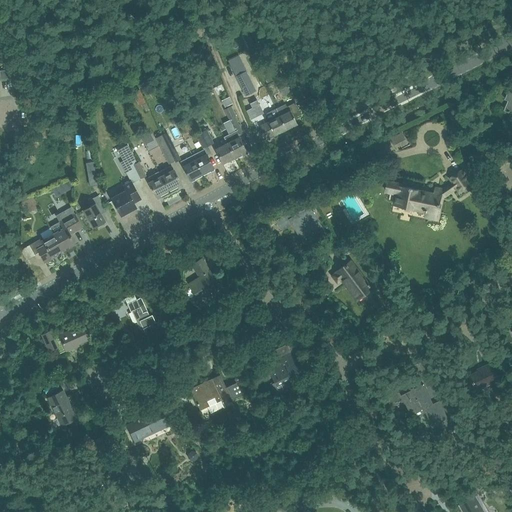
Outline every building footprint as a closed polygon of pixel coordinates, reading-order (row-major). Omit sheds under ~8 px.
[(254,46),(247,32),(241,35),(247,49),(254,46)] [(192,59),(206,50),(203,44),(188,52),(192,59)] [(228,61),(232,71),(245,96),(256,91),(243,65),(238,55),(228,61)] [(0,71),(1,79),(11,78),(8,70),(0,71)] [(213,90),(217,97),(224,92),(219,86),(213,90)] [(279,90),(283,97),(290,93),(287,86),(279,90)] [(145,102),(140,90),(134,92),(139,105),(145,102)] [(173,101),(170,95),(164,98),(167,104),(173,101)] [(229,97),(221,101),(225,107),(232,103),(229,97)] [(249,103),(253,110),(260,106),(257,99),(249,103)] [(309,100),(303,103),(307,112),(313,109),(309,100)] [(279,116),(286,129),(297,124),(294,118),(301,114),(297,105),(295,102),(286,107),(288,111),(279,116)] [(235,116),(230,107),(227,108),(224,110),(235,131),(224,137),(227,144),(234,158),(235,160),(247,154),(238,135),(242,133),(238,124),(234,116),(235,116)] [(286,129),(279,116),(276,109),(271,111),(267,113),(265,118),(267,122),(267,123),(260,126),(266,137),(273,134),(274,136),(286,129)] [(200,130),(201,132),(208,146),(213,143),(206,129),(205,128),(200,130)] [(212,153),(208,146),(201,132),(196,134),(203,149),(192,155),(202,174),(209,170),(210,173),(215,170),(210,161),(207,155),(212,153)] [(167,133),(161,135),(174,161),(175,162),(180,160),(167,133)] [(391,138),(394,145),(399,143),(401,147),(407,144),(402,133),(391,138)] [(73,136),(74,147),(81,146),(80,135),(73,136)] [(174,161),(161,135),(156,138),(169,164),(174,161)] [(223,164),(234,158),(227,144),(216,149),(215,149),(223,164)] [(127,146),(119,150),(125,160),(120,163),(131,181),(132,183),(141,179),(133,165),(136,163),(127,146)] [(202,174),(192,155),(180,161),(187,174),(191,182),(196,180),(195,178),(202,174)] [(136,163),(133,165),(141,179),(146,176),(139,162),(136,163)] [(181,184),(176,175),(171,165),(159,171),(168,190),(181,184)] [(453,182),(449,185),(453,191),(457,188),(460,192),(473,184),(463,170),(450,178),(453,182)] [(168,190),(159,171),(146,178),(156,196),(168,190)] [(125,190),(111,197),(116,207),(121,216),(136,207),(133,203),(140,199),(136,190),(132,183),(131,181),(123,186),(125,190)] [(390,181),(387,192),(398,194),(395,205),(403,207),(404,209),(410,210),(413,209),(428,212),(427,217),(437,219),(442,195),(446,196),(449,194),(445,188),(436,187),(435,193),(405,187),(406,185),(390,181)] [(67,182),(57,186),(61,193),(71,187),(67,182)] [(329,194),(321,198),(324,202),(331,198),(329,194)] [(90,206),(83,210),(93,228),(105,221),(101,214),(107,211),(98,195),(87,201),(90,206)] [(300,239),(321,225),(309,206),(292,217),(289,212),(276,221),(282,231),(291,225),(300,239)] [(53,232),(54,234),(63,250),(75,243),(68,232),(73,229),(75,232),(82,228),(71,208),(64,212),(67,218),(50,228),(53,232)] [(56,254),(63,250),(54,234),(42,241),(41,238),(29,245),(35,256),(36,255),(35,254),(39,252),(46,263),(45,262),(57,255),(57,257),(58,256),(56,254)] [(202,258),(193,264),(200,277),(189,284),(194,293),(200,301),(221,288),(210,270),(209,271),(202,259),(202,258)] [(357,299),(365,293),(371,289),(352,264),(346,268),(344,265),(336,271),(337,272),(332,276),(337,283),(342,279),(357,299)] [(149,316),(143,302),(141,298),(137,299),(127,304),(131,312),(133,311),(138,322),(140,321),(148,339),(168,330),(162,319),(155,322),(152,315),(149,316)] [(119,320),(116,314),(109,318),(113,324),(119,320)] [(55,341),(50,331),(42,335),(49,351),(57,347),(56,345),(63,342),(66,351),(75,347),(74,346),(91,338),(84,324),(59,335),(61,338),(55,341)] [(269,362),(265,363),(274,381),(269,383),(275,396),(284,391),(285,391),(286,389),(286,387),(284,383),(301,375),(294,361),(298,359),(300,357),(300,354),(293,340),(291,341),(292,343),(287,345),(287,344),(286,344),(287,345),(282,348),(281,346),(283,350),(275,353),(275,352),(274,352),(273,351),(272,352),(266,355),(269,362)] [(485,368),(471,375),(477,390),(500,379),(497,372),(493,363),(485,366),(485,368)] [(50,380),(48,372),(38,374),(40,382),(50,380)] [(190,389),(201,409),(208,406),(211,412),(224,405),(221,399),(222,398),(222,399),(230,395),(232,398),(246,391),(239,377),(236,375),(235,379),(236,383),(226,388),(220,375),(212,378),(213,381),(206,385),(204,383),(191,389),(190,389)] [(402,395),(412,415),(425,409),(432,425),(448,418),(440,401),(433,404),(424,385),(402,395)] [(62,426),(68,423),(77,418),(63,390),(48,397),(62,426)] [(192,405),(186,407),(189,415),(195,412),(192,405)] [(170,421),(170,420),(165,411),(154,416),(151,411),(137,418),(138,420),(128,425),(135,440),(154,431),(153,429),(170,421)] [(292,412),(283,416),(286,422),(295,418),(292,412)] [(438,432),(450,427),(447,421),(435,427),(438,432)] [(188,454),(188,458),(190,461),(192,461),(194,461),(197,459),(197,458),(197,455),(195,452),(191,451),(188,454)] [(127,455),(120,479),(137,484),(140,476),(133,474),(137,457),(127,455)] [(309,487),(302,479),(297,483),(303,491),(309,487)] [(470,499),(469,500),(460,505),(463,511),(485,511),(476,496),(474,494),(469,497),(470,498),(469,498),(469,499),(470,499)] [(371,499),(377,510),(380,509),(378,505),(380,503),(376,496),(371,499)]
